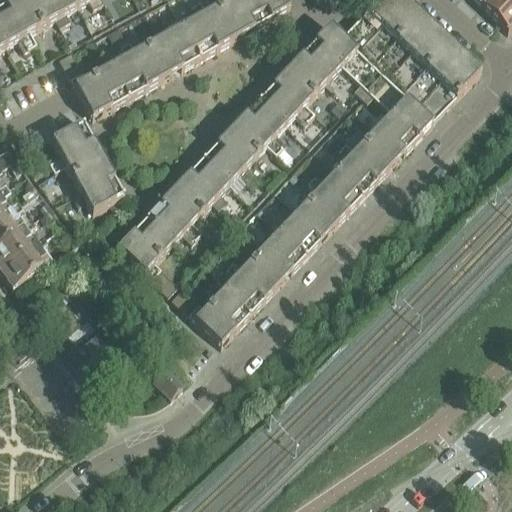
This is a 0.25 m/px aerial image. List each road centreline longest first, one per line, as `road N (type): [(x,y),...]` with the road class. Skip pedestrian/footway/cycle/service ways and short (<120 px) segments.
road 1 (residential): [(510,74),(181,422),(45,511)]
road 2 (secondary): [(511,403),(399,511)]
